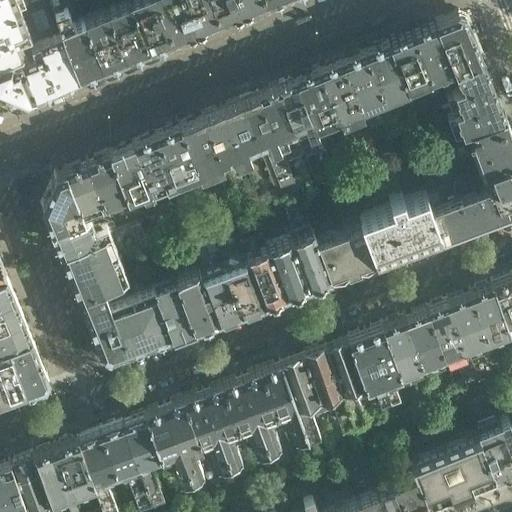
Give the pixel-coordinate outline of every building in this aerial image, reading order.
[(0,0),(0,12),(20,4),(28,1),(27,0),(0,0)] [(30,0),(28,1),(20,4),(28,25),(33,23),(37,33),(39,38),(57,82),(80,73),(50,0),(30,0)] [(102,64),(82,16),(76,19),(69,2),(74,0),(50,0),(80,73),(102,64)] [(148,45),(130,0),(121,0),(106,6),(126,54),(148,45)] [(172,36),(157,0),(130,0),(148,45),(172,36)] [(195,27),(184,0),(157,0),(172,36),(195,27)] [(218,17),(211,0),(184,0),(195,27),(218,17)] [(241,8),(238,0),(211,0),(218,17),(241,8)] [(25,50),(29,37),(37,33),(33,23),(28,25),(20,4),(0,12),(0,83),(26,95),(57,82),(39,38),(32,41),(35,50),(14,58),(13,55),(25,50)] [(126,54),(106,6),(82,16),(102,64),(126,54)] [(480,52),(470,26),(469,24),(464,11),(456,8),(436,16),(455,64),(481,54),(480,52)] [(455,64),(436,16),(410,26),(430,74),(455,64)] [(430,74),(410,26),(387,36),(407,84),(430,74)] [(407,84),(387,36),(364,45),(383,93),(407,84)] [(383,93),(364,45),(341,54),(360,102),(383,93)] [(360,102),(341,54),(318,64),(337,112),(360,102)] [(488,73),(481,54),(455,64),(454,68),(460,84),(488,73)] [(337,112),(318,64),(294,73),(314,121),(337,112)] [(314,121),(294,73),(276,81),(293,124),(301,120),(306,132),(316,128),(314,121)] [(488,73),(460,84),(450,89),(457,108),(495,92),(488,73)] [(293,124),(276,81),(257,88),(279,143),(287,140),(283,128),(293,124)] [(297,188),(279,143),(257,88),(220,103),(242,158),(250,155),(245,143),(256,139),(278,195),(297,188)] [(503,111),(500,105),(495,92),(457,108),(450,110),(458,129),(503,111)] [(242,158),(220,103),(201,111),(218,154),(229,150),(233,161),(242,158)] [(220,159),(218,154),(201,111),(178,120),(197,168),(220,159)] [(511,205),(511,133),(504,112),(503,112),(503,111),(458,129),(450,131),(467,178),(427,193),(442,232),(443,231),(443,230),(457,225),(458,226),(459,226),(459,224),(472,219),(473,220),(475,220),(474,218),(488,213),(489,214),(511,205)] [(197,168),(178,120),(155,129),(174,177),(197,168)] [(174,177),(155,129),(131,139),(151,187),(174,177)] [(151,187),(131,139),(108,148),(128,196),(151,187)] [(128,196),(108,148),(86,157),(105,205),(128,196)] [(105,205),(86,157),(63,166),(80,209),(79,210),(81,215),(105,205)] [(80,209),(63,166),(55,169),(54,169),(53,172),(54,172),(42,198),(42,197),(40,200),(41,200),(53,231),(79,221),(75,212),(79,210),(80,209)] [(442,232),(427,193),(426,191),(401,200),(399,194),(386,199),(388,205),(359,216),(360,219),(374,257),(375,257),(375,256),(387,252),(387,251),(440,231),(440,233),(442,232)] [(262,299),(244,252),(229,213),(184,230),(199,268),(216,316),(262,299)] [(374,257),(360,219),(359,216),(327,221),(326,221),(325,222),(314,233),(315,236),(329,274),(330,274),(342,272),(346,268),(358,263),(365,264),(374,257)] [(61,251),(107,234),(104,226),(94,229),(89,217),(79,221),(53,231),(61,251)] [(329,274),(315,236),(314,233),(311,226),(289,235),(307,282),(329,274)] [(116,255),(107,234),(61,251),(70,273),(116,255)] [(307,282),(289,235),(266,243),(284,291),(307,282)] [(284,291),(266,243),(244,252),(262,299),(284,291)] [(125,279),(116,255),(70,273),(79,297),(103,288),(125,279)] [(216,316),(199,268),(176,277),(194,324),(216,316)] [(494,276),(491,277),(509,324),(509,326),(511,325),(511,275),(510,270),(494,276)] [(0,296),(13,291),(5,271),(0,273),(0,296)] [(194,324),(176,277),(153,285),(154,287),(171,333),(194,324)] [(486,333),(509,324),(491,277),(469,286),(486,333)] [(486,333),(469,286),(447,294),(464,341),(486,333)] [(171,333),(154,287),(132,296),(132,297),(149,341),(171,333)] [(126,350),(110,306),(103,288),(79,297),(94,334),(94,336),(95,336),(101,352),(110,356),(126,350)] [(22,312),(18,302),(14,291),(13,291),(0,296),(0,321),(22,313),(22,312)] [(464,341),(447,294),(425,302),(425,303),(442,349),(464,341)] [(149,341),(132,297),(110,306),(126,350),(149,341)] [(442,349),(425,303),(403,311),(420,357),(442,349)] [(420,357),(403,311),(381,319),(398,366),(420,357)] [(30,333),(22,313),(0,321),(0,344),(8,342),(30,333)] [(398,366),(381,319),(364,325),(387,387),(396,384),(392,373),(400,370),(398,366)] [(387,387),(364,325),(347,331),(364,379),(366,383),(374,380),(378,391),(387,387)] [(364,379),(347,331),(324,340),(352,416),(354,420),(366,416),(353,383),(364,379)] [(45,371),(34,343),(33,341),(30,333),(8,342),(26,387),(43,381),(47,373),(46,371),(45,371)] [(352,416),(324,340),(302,348),(319,396),(330,392),(341,421),(352,416)] [(26,387),(8,342),(0,344),(0,396),(3,396),(26,387)] [(319,396),(302,348),(279,356),(307,434),(318,430),(308,400),(319,396)] [(477,374),(468,351),(456,356),(464,379),(477,374)] [(307,434),(279,356),(260,364),(278,412),(288,408),(286,412),(293,432),(286,435),(301,474),(304,482),(305,484),(323,477),(307,434)] [(278,412),(260,364),(240,371),(268,444),(280,440),(271,417),(267,416),(278,412)] [(511,366),(501,371),(505,381),(511,399),(511,366)] [(279,475),(268,444),(240,371),(221,378),(229,401),(239,427),(250,422),(248,426),(253,441),(249,443),(264,481),(279,475)] [(505,381),(501,371),(484,378),(488,387),(505,381)] [(239,427),(229,401),(221,378),(202,385),(229,459),(241,454),(233,432),(229,430),(239,427)] [(478,412),(472,397),(483,393),(489,408),(495,406),(488,387),(484,378),(461,387),(472,415),(478,412)] [(229,459),(202,385),(183,392),(201,440),(211,437),(209,440),(218,463),(229,459)] [(201,440),(183,392),(163,400),(191,473),(202,469),(194,446),(190,445),(201,440)] [(191,473),(163,400),(144,407),(162,455),(172,451),(170,455),(179,477),(191,473)] [(162,455),(144,407),(121,416),(150,492),(161,488),(151,459),(162,455)] [(150,492),(121,416),(121,415),(99,423),(99,424),(117,472),(129,468),(128,474),(136,497),(150,492)] [(511,419),(511,416),(500,420),(511,449),(511,419)] [(511,466),(511,449),(500,420),(500,418),(477,428),(495,473),(511,466)] [(119,511),(106,476),(117,472),(99,424),(76,432),(94,481),(104,508),(102,509),(102,511),(119,511)] [(494,473),(476,428),(476,427),(408,454),(411,460),(427,500),(494,473)] [(94,481),(76,432),(54,440),(72,489),(94,481)] [(72,489),(54,440),(31,448),(49,497),(72,489)] [(49,497),(31,448),(9,457),(27,506),(49,497)] [(10,511),(27,506),(9,457),(0,460),(0,501),(3,511),(10,511)] [(417,506),(418,504),(427,500),(411,460),(397,466),(391,469),(407,508),(409,508),(412,509),(417,506)] [(386,511),(371,477),(368,469),(349,477),(356,493),(363,511),(386,511)] [(398,511),(407,508),(391,469),(371,477),(386,511),(398,511)] [(304,482),(301,474),(280,482),(283,490),(304,482)] [(261,498),(283,490),(280,482),(262,489),(258,490),(261,498)] [(238,507),(261,498),(258,490),(243,496),(235,499),(238,507)] [(318,511),(318,510),(309,490),(302,494),(307,506),(293,511),(292,511),(318,511)] [(363,511),(356,493),(337,502),(341,511),(363,511)] [(240,511),(238,507),(235,499),(212,508),(214,511),(240,511)] [(341,511),(337,502),(318,510),(318,511),(341,511)]
